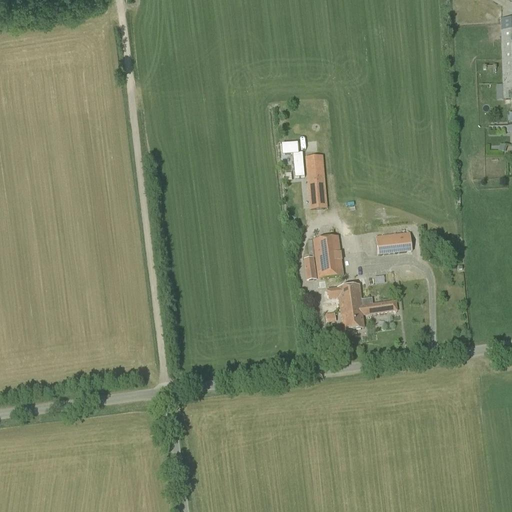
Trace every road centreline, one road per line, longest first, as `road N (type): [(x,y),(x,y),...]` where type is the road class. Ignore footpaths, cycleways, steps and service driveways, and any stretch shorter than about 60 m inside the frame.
road 1 (track): [(118,0),(168,392)]
road 2 (unclassified): [(168,392),(511,346)]
road 3 (unclassified): [(0,414),(168,392)]
road 4 (unclassified): [(184,511),(168,392)]
